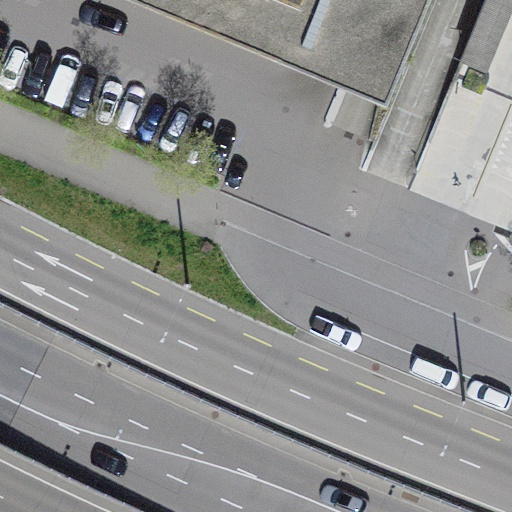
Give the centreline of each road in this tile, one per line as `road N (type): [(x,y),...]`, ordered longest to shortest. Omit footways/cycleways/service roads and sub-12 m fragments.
road 1 (secondary): [(511,473),(166,326),(0,241)]
road 2 (secondary): [(304,511),(141,445),(0,371)]
